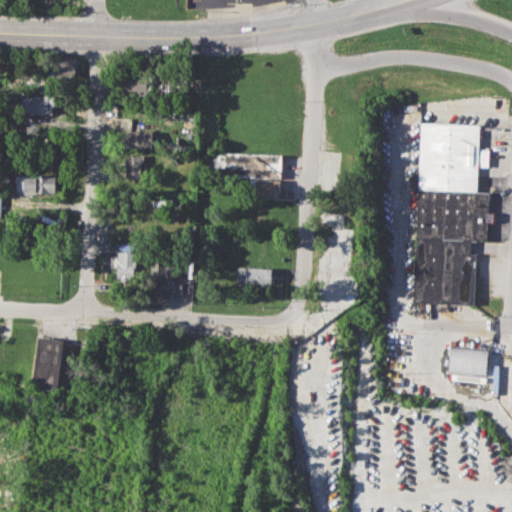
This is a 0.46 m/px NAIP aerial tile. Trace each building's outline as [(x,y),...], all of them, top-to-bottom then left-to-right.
[(51,57),(76,58),(75,78),(51,78),(51,57)] [(127,73),(154,74),(154,92),(123,91),(123,80),(127,80),(127,73)] [(114,116),(132,117),(132,127),(114,126),(114,116)] [(413,302),(474,304),(476,252),(470,252),(471,240),(487,241),(488,192),(477,192),(477,166),(488,167),(489,149),(478,149),(479,124),(418,122),(413,302)] [(125,130),(157,130),(156,137),(153,137),(153,147),(124,146),(125,130)] [(206,151),(284,155),(283,178),(205,174),(206,151)] [(125,154),(146,155),(146,169),(141,168),(140,180),(125,180),(125,154)] [(16,174),(56,175),(55,192),(15,191),(16,174)] [(256,179),(281,181),(281,189),(292,190),(292,199),(254,196),(256,179)] [(118,250),(140,250),(139,279),(117,279),(118,250)] [(148,258),(186,259),(186,279),(148,278),(148,258)] [(20,266),(51,267),(50,284),(20,283),(20,266)] [(238,266),(273,267),(273,285),(237,284),(238,266)] [(38,336),(65,340),(58,392),(30,388),(38,336)] [(449,374),(485,375),(486,347),(450,346),(449,374)]
